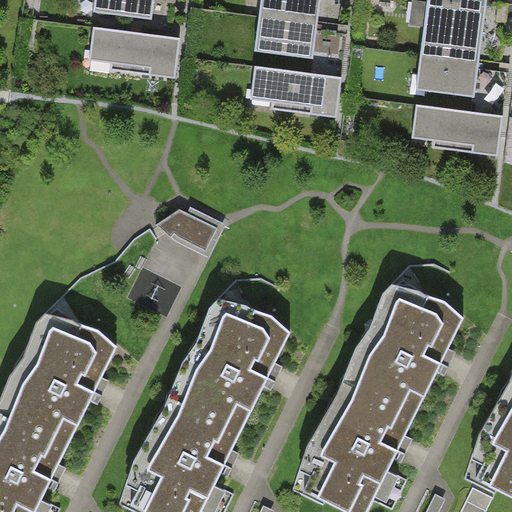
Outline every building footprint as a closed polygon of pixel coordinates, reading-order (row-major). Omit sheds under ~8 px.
[(157,0),(95,0),(95,10),(155,18),(157,0)] [(262,0),(256,52),(316,60),(320,29),(324,0),(262,0)] [(430,0),(419,91),(477,98),(481,67),(489,0),(430,0)] [(159,38),(93,31),(90,61),(109,63),(109,70),(175,77),(179,40),(159,38)] [(323,76),(259,68),(255,98),(275,101),(274,108),(334,117),(339,78),(323,76)] [(485,113),(420,105),(416,134),(436,137),(435,144),(501,152),(506,115),(485,113)] [(218,219),(189,205),(174,236),(203,250),(218,219)] [(419,305),(402,297),(306,491),(347,511),(368,511),(407,433),(451,345),(466,314),(425,293),(419,305)] [(246,320),(230,312),(134,505),(148,511),(202,511),(232,452),(275,365),(291,332),(250,312),(246,320)] [(71,334),(55,325),(0,435),(0,511),(34,511),(55,470),(98,384),(117,346),(75,326),(71,334)] [(511,409),(478,478),(511,495),(511,409)]
